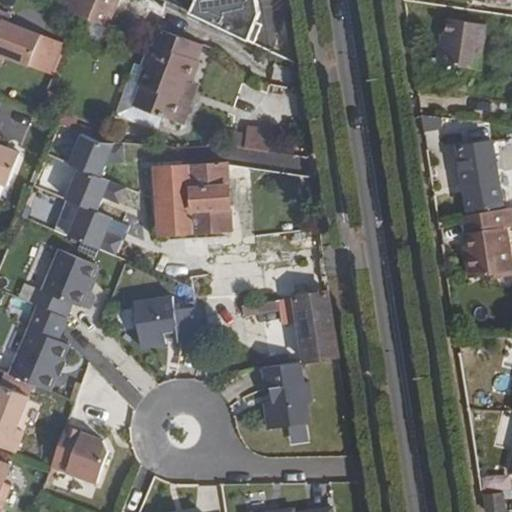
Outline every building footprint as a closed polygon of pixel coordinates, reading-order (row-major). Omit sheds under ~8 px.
[(63,0),(60,8),(107,26),(117,0),(63,0)] [(262,15),(259,0),(199,0),(193,14),(255,44),(264,26),(258,24),(262,15)] [(6,14),(0,11),(0,54),(6,56),(29,66),(42,36),(3,21),(6,14)] [(486,25),(446,19),(440,64),(480,69),(486,25)] [(204,45),(157,28),(143,66),(145,67),(138,84),(141,85),(134,106),(185,125),(199,85),(194,83),(201,62),(198,61),(204,45)] [(42,35),(42,36),(29,66),(48,73),(60,42),(42,35)] [(60,42),(48,73),(53,75),(66,45),(60,42)] [(116,247),(124,221),(97,213),(101,200),(118,205),(123,185),(101,178),(111,145),(53,128),(25,220),(116,247)] [(480,130),(455,134),(464,185),(499,179),(493,142),(482,143),(480,130)] [(272,135),(247,133),(246,153),(271,154),(272,135)] [(121,165),(123,146),(109,144),(107,164),(121,165)] [(0,183),(8,186),(21,153),(0,145),(0,183)] [(161,234),(231,229),(227,164),(156,169),(161,234)] [(511,208),(466,215),(471,246),(468,247),(473,277),(511,271),(507,247),(510,246),(507,228),(511,227),(511,208)] [(97,266),(59,250),(42,292),(72,304),(80,308),(87,290),(84,289),(88,280),(91,282),(97,266)] [(72,304),(42,292),(36,305),(38,306),(66,318),(72,304)] [(329,293),(240,307),(242,317),(281,310),(284,323),(298,321),(304,362),(339,357),(329,293)] [(174,297),(135,304),(143,348),(167,344),(166,337),(179,335),(180,342),(200,339),(195,308),(176,311),(174,297)] [(38,306),(29,330),(56,341),(66,318),(38,306)] [(29,330),(10,375),(49,392),(56,375),(61,363),(68,346),(56,341),(29,330)] [(301,362),(264,368),(267,390),(271,389),(273,402),(266,403),(270,430),(311,423),(307,402),(313,401),(310,382),(305,383),(301,362)] [(65,364),(61,363),(56,375),(60,376),(65,364)] [(3,377),(0,384),(0,385),(29,397),(32,388),(3,377)] [(0,447),(16,453),(22,438),(14,436),(29,397),(0,385),(0,447)] [(109,453),(103,442),(93,438),(82,434),(84,431),(67,425),(52,468),(97,484),(109,453)] [(0,511),(11,486),(4,484),(11,465),(0,460),(0,511)] [(502,494),(485,496),(486,511),(494,511),(504,511),(502,494)]
